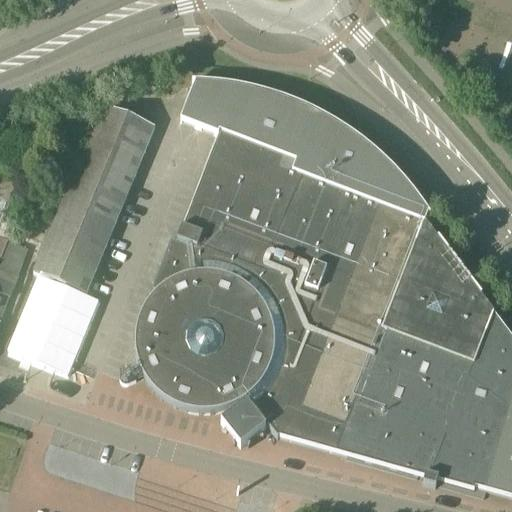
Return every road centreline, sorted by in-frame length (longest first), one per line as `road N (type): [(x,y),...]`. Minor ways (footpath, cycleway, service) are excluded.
road 1 (unclassified): [(0,399),(176,456),(406,511)]
road 2 (tertiary): [(396,90),(511,224)]
road 3 (tertiary): [(114,19),(236,3)]
road 4 (tertiary): [(0,65),(114,19)]
